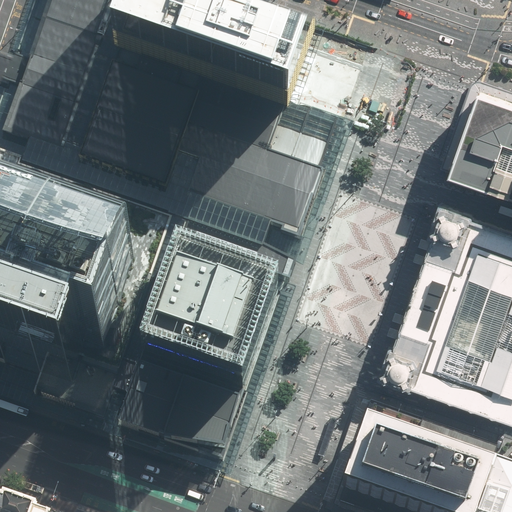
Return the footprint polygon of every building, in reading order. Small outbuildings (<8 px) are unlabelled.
[(1,144),(0,147),(0,371),(21,379),(24,380),(27,381),(34,384),(37,385),(41,386),(84,401),(97,405),(104,408),(217,446),(238,387),(271,292),(286,243),(326,133),(295,123),(267,113),(271,104),(283,108),(308,36),(202,0),(50,0),(39,36),(30,61),(25,77),(21,87),(1,144)] [(271,104),(267,113),(295,123),(322,42),(329,21),(269,0),(38,0),(27,32),(39,36),(50,0),(202,0),(308,36),(283,108),(271,104)] [(30,61),(0,50),(0,79),(21,87),(25,77),(30,61)] [(511,101),(482,90),(458,158),(452,172),(509,192),(511,193),(511,101)] [(424,391),(511,420),(511,226),(498,221),(438,201),(428,230),(437,233),(432,248),(427,260),(407,321),(401,335),(398,345),(391,343),(379,376),(424,391)] [(333,511),(332,511),(368,511),(334,500),(370,402),(362,399),(361,403),(358,402),(324,501),(328,502),(326,508),(326,510),(333,511)] [(372,402),(370,402),(334,500),(368,511),(475,511),(493,461),(497,450),(498,446),(487,442),(470,437),(461,434),(415,418),(372,402)] [(318,454),(324,456),(336,421),(331,419),(318,454)] [(511,451),(498,446),(497,450),(493,461),(511,467),(511,451)] [(511,511),(511,467),(493,461),(475,511),(511,511)] [(24,488),(42,494),(45,488),(26,481),(25,482),(23,483),(23,485),(23,486),(24,488)] [(0,511),(49,511),(40,509),(42,504),(6,492),(4,495),(0,493),(0,511)] [(101,511),(55,496),(51,509),(59,511),(101,511)]
